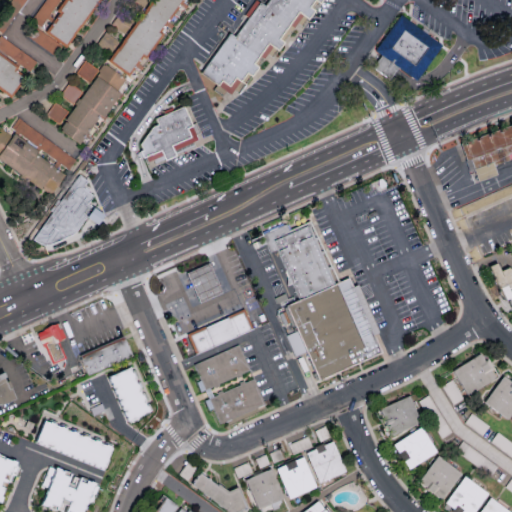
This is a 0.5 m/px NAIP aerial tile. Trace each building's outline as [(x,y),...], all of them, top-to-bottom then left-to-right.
[(45,0),(32,21),(67,44),(94,0),(45,0)] [(150,0),(111,63),(130,74),(156,32),(158,33),(178,0),(150,0)] [(327,0),(317,15),(307,29),(303,26),(296,35),(276,61),(271,57),(257,76),(242,96),(239,92),(237,95),(231,94),(226,96),(223,98),(221,96),(217,92),(222,85),(206,73),(206,64),(226,37),(232,35),(235,35),(245,20),(256,5),(258,2),(264,4),(267,0),(327,0)] [(415,81),(374,51),(400,16),(441,45),(415,81)] [(0,88),(9,94),(24,71),(0,56),(0,88)] [(75,73),(88,81),(97,68),(84,60),(75,73)] [(60,131),(80,143),(97,114),(103,118),(120,91),(118,90),(126,77),(101,62),(60,131)] [(80,89),(67,83),(61,97),(74,102),(80,89)] [(58,122),(67,110),(54,101),(45,114),(58,122)] [(179,158),(158,167),(155,161),(149,165),(147,158),(144,160),(144,158),(140,151),(146,149),(140,134),(162,125),(160,121),(168,116),(167,113),(189,105),(197,120),(204,135),(201,136),(204,143),(197,145),(199,149),(197,150),(179,158)] [(65,173),(0,126),(0,160),(49,195),(65,173)] [(511,155),(508,156),(511,162),(500,166),(494,168),(497,177),(479,183),(472,161),(467,163),(464,155),(461,147),(500,132),(511,127),(511,155)] [(511,159),(494,165),(498,175),(496,176),(499,186),(511,181),(511,159)] [(91,219),(76,241),(75,243),(69,240),(58,244),(41,235),(52,220),(76,187),(84,177),(92,182),(87,190),(96,195),(91,205),(98,209),(91,219)] [(336,284),(319,292),(292,304),(280,279),(261,238),(287,228),(291,233),(310,227),(319,247),(333,278),(336,284)] [(496,265),(498,272),(501,271),(507,269),(511,271),(511,307),(511,308),(508,301),(504,303),(501,298),(492,277),(487,267),(496,265)] [(220,296),(198,305),(187,280),(186,276),(198,271),(208,266),(213,279),(220,296)] [(292,304),(319,292),(336,284),(346,280),(352,293),(357,292),(375,332),(370,334),(372,339),(380,356),(320,381),(317,383),(298,339),(284,307),(292,304)] [(199,354),(196,356),(189,340),(188,338),(199,333),(243,314),(251,332),(232,340),(199,354)] [(63,338),(59,323),(38,329),(47,364),(64,359),(58,339),(63,338)] [(131,356),(86,375),(78,356),(123,337),(131,356)] [(241,377),(245,384),(253,382),(260,397),(261,401),(265,409),(260,411),(218,428),(205,402),(207,401),(210,400),(207,392),(202,393),(199,384),(193,367),(199,364),(238,348),(250,373),(241,377)] [(452,370),(467,395),(495,377),(480,353),(452,370)] [(106,376),(126,421),(148,411),(129,367),(106,376)] [(0,403),(13,399),(3,371),(0,372),(0,403)] [(511,411),(511,381),(502,375),(483,403),(507,419),(511,411)] [(378,408),(389,435),(420,422),(409,395),(378,408)] [(33,445),(103,468),(111,444),(41,422),(33,445)] [(404,468),(435,454),(422,428),(392,442),(404,468)] [(311,446),(306,436),(288,443),(292,454),(311,446)] [(318,483),(345,471),(332,440),(304,452),(318,483)] [(0,501),(1,502),(15,461),(0,455),(0,501)] [(460,473),(436,455),(416,481),(440,499),(460,473)] [(315,487),(302,456),(275,467),(287,498),(315,487)] [(238,478),(252,471),(247,461),(233,468),(238,478)] [(82,511),(86,500),(92,502),(98,484),(73,476),(73,474),(48,465),(41,486),(46,488),(40,505),(56,510),(60,498),(68,501),(64,511),(82,511)] [(246,477),(254,508),(281,500),(272,469),(246,477)] [(190,484),(228,511),(238,511),(246,500),(231,489),(228,493),(199,472),(190,484)] [(472,511),(486,492),(463,476),(443,504),(454,511),(472,511)] [(184,511),(177,507),(177,506),(163,496),(152,511),(184,511)] [(478,511),(511,511),(486,497),(478,511)] [(325,511),(316,500),(301,511),(325,511)]
